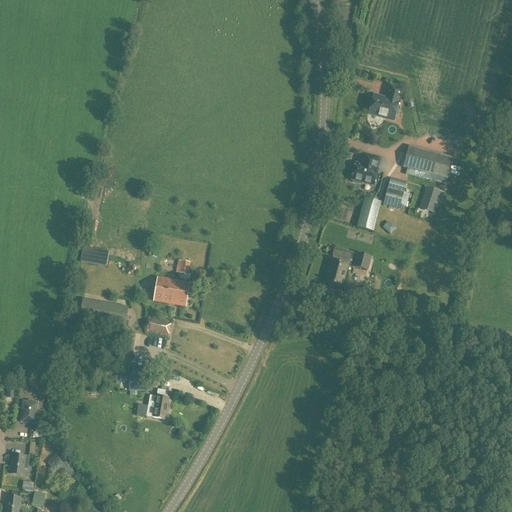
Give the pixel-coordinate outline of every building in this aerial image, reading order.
[(394,122),(403,90),(390,86),(386,99),(374,96),(369,115),(394,122)] [(407,170),(405,175),(423,180),(423,178),(431,180),(432,176),(446,180),(452,158),(408,146),(403,168),(407,170)] [(362,166),(356,164),(352,180),(354,180),(354,183),(361,185),(362,182),(373,186),(380,159),(364,155),(362,166)] [(387,191),(383,205),(385,205),(399,209),(407,183),(390,179),(387,191)] [(437,215),(444,193),(427,188),(420,209),(437,215)] [(373,233),(381,203),(372,201),(367,199),(366,199),(358,229),(373,233)] [(390,235),(396,229),(388,222),(383,228),(390,235)] [(94,234),(96,227),(87,225),(87,227),(83,247),(91,248),(94,234)] [(367,271),(371,258),(356,255),(352,254),(352,253),(335,249),(333,256),(334,256),(332,261),(331,260),(325,282),(343,287),(348,268),(353,269),(354,267),(367,271)] [(187,275),(189,263),(181,262),(179,273),(187,275)] [(138,276),(140,265),(128,263),(127,275),(138,276)] [(101,290),(103,283),(90,279),(88,286),(101,290)] [(185,307),(189,285),(158,279),(154,302),(185,307)] [(374,291),(359,289),(357,300),(360,301),(358,309),(369,311),(370,302),(373,302),(374,291)] [(80,319),(124,326),(127,309),(83,301),(80,319)] [(168,338),(171,321),(152,318),(148,335),(168,338)] [(445,345),(446,335),(427,332),(426,342),(445,345)] [(65,376),(75,375),(94,374),(94,367),(71,368),(71,370),(65,370),(65,376)] [(129,375),(129,391),(149,391),(149,375),(129,375)] [(144,406),(142,416),(146,417),(165,420),(168,399),(167,399),(168,392),(157,391),(156,397),(150,396),(148,407),(144,406)] [(24,401),(22,422),(37,424),(39,411),(37,410),(38,403),(34,403),(34,401),(29,400),(28,402),(24,401)] [(138,408),(138,400),(130,400),(130,407),(138,408)] [(13,455),(11,474),(11,473),(23,474),(23,476),(24,476),(24,470),(28,470),(30,457),(26,457),(13,455)] [(69,469),(56,456),(50,463),(53,466),(48,471),(57,480),(63,473),(69,479),(76,472),(71,467),(69,469)] [(32,493),(33,484),(23,483),(22,492),(32,493)] [(34,494),(32,505),(41,507),(44,496),(34,494)] [(20,509),(21,505),(20,504),(21,498),(8,497),(5,511),(18,511),(19,509),(20,509)]
